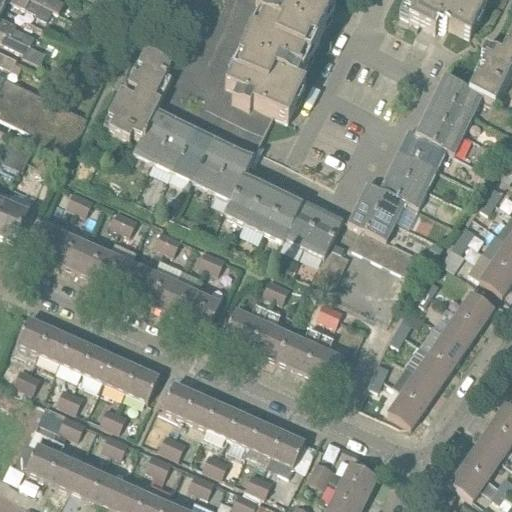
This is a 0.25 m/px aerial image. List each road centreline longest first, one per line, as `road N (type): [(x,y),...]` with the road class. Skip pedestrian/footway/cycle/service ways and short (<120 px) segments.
road 1 (residential): [(422,475),(0,283)]
road 2 (residential): [(290,174),(377,0)]
road 3 (residential): [(422,475),(511,341)]
